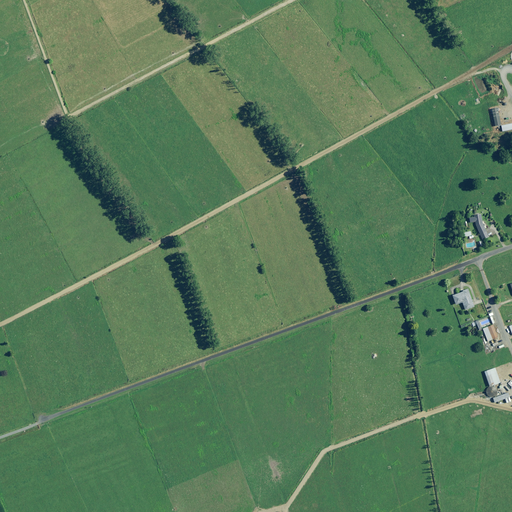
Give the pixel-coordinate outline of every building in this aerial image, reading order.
[(500,125),(498,108),(492,109),(495,126),(500,125)] [(511,129),(511,123),(501,126),(502,131),(511,129)] [(487,232),(482,223),(481,214),(474,215),(475,216),(469,217),(470,223),(476,222),(476,225),(480,235),(483,240),(489,237),(487,232)] [(474,307),(468,290),(452,295),(456,305),(462,302),(465,310),(474,307)] [(493,339),(498,337),(493,325),(488,327),(483,329),(488,341),(493,339)] [(493,386),(500,383),(495,368),(484,372),(488,384),(489,386),(489,387),(488,387),(487,388),(487,389),(487,390),(486,390),(486,391),(486,392),(487,393),(487,394),(488,395),(488,396),(489,396),(490,396),(491,397),(492,397),(493,397),(494,396),(495,396),(495,395),(496,395),(497,394),(497,393),(497,392),(497,391),(497,390),(497,389),(496,388),(495,387),(494,386),(493,386)] [(511,401),(508,392),(493,398),(495,403),(505,399),(507,403),(511,401)]
